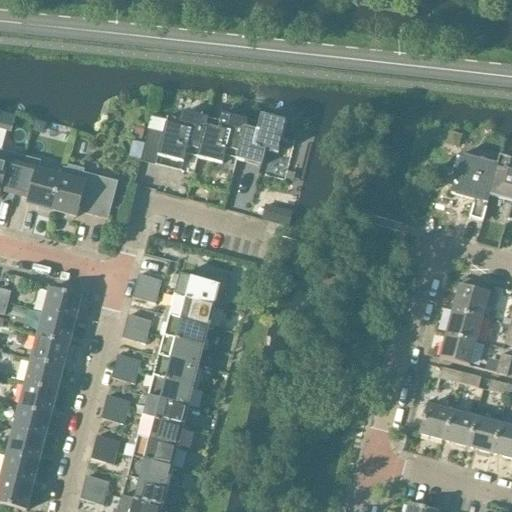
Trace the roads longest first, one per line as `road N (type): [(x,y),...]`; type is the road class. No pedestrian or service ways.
road 1 (tertiary): [(511,76),(0,20)]
road 2 (residential): [(511,270),(434,249),(376,461)]
road 3 (residential): [(58,511),(118,278)]
road 4 (residential): [(118,278),(139,204),(258,236)]
road 5 (residential): [(511,497),(376,461)]
road 6 (residential): [(0,247),(118,278)]
